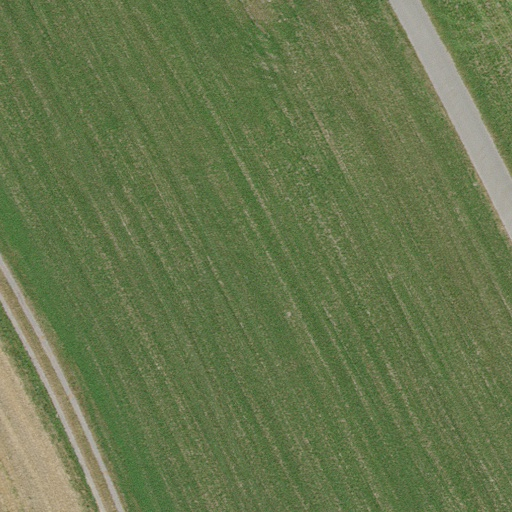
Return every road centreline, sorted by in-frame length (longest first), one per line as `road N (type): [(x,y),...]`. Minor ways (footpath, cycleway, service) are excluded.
road 1 (track): [(108,511),(0,281)]
road 2 (unclassified): [(399,0),(511,217)]
